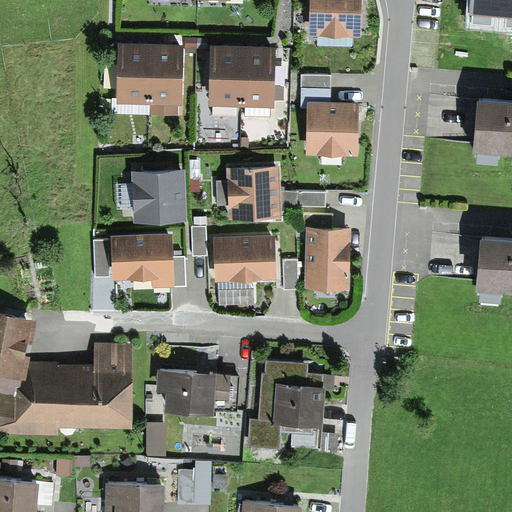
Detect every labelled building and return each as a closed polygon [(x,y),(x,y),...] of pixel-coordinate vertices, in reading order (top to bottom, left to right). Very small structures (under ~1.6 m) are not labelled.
[(360,35),(360,0),(310,0),(310,34),(360,35)] [(511,0),(471,0),(470,13),(511,16),(511,0)] [(198,38),(186,38),(186,53),(197,53),(198,49),(198,38)] [(208,38),(198,38),(198,49),(208,49),(208,38)] [(183,44),(119,44),(119,104),(151,105),(151,114),(178,114),(178,105),(183,106),(183,44)] [(275,48),(211,46),(210,106),(274,108),(275,48)] [(331,104),(332,75),(302,75),(302,108),(307,108),(307,103),(331,104)] [(511,103),(479,101),(475,153),(511,156),(511,103)] [(331,104),(307,103),(307,108),(307,154),(357,155),(358,103),(331,104)] [(281,192),(280,167),(227,169),(228,180),(228,204),(229,219),(282,217),(281,206),(281,192)] [(186,169),(132,172),(135,223),(188,220),(186,169)] [(228,204),(228,180),(217,181),(218,205),(228,204)] [(299,192),(281,192),(281,206),(299,206),(299,192)] [(326,193),(299,192),(299,206),(325,207),(326,193)] [(207,226),(192,227),(193,256),(208,256),(207,226)] [(352,229),(306,228),(305,288),(350,289),(352,229)] [(172,234),(113,236),(114,280),(153,279),(153,287),(174,286),(173,257),(172,234)] [(275,235),(215,238),(217,281),(276,279),(275,235)] [(511,239),(482,237),(478,289),(511,292),(511,239)] [(109,240),(94,240),(95,277),(110,277),(109,240)] [(185,256),(173,257),(174,286),(186,285),(185,256)] [(299,260),(284,260),(284,288),(299,288),(299,260)] [(32,346),(38,321),(0,311),(0,391),(14,395),(16,387),(21,386),(22,380),(26,380),(30,361),(31,356),(26,355),(28,345),(32,346)] [(132,428),(132,344),(95,343),(94,365),(59,365),(59,361),(30,361),(26,380),(22,380),(21,386),(16,387),(14,395),(0,391),(0,431),(58,434),(58,428),(132,428)] [(309,366),(267,362),(266,376),(263,376),(259,419),(251,419),(249,446),(280,449),(282,434),(292,434),(291,445),(316,447),(318,427),(322,428),(325,389),(322,389),(323,375),(308,374),(309,366)] [(240,377),(160,369),(158,392),(167,393),(166,411),(214,416),(215,410),(237,411),(240,377)] [(167,424),(148,423),(147,457),(166,458),(167,424)] [(91,456),(76,456),(76,466),(91,466),(91,456)] [(18,460),(3,459),(3,474),(17,475),(18,460)] [(73,460),(58,460),(58,477),(73,477),(73,460)] [(211,504),(212,461),(196,460),(196,470),(180,470),(179,504),(211,504)] [(0,511),(35,511),(36,504),(38,482),(0,478),(0,464),(0,461),(0,511)] [(228,476),(214,475),(214,488),(228,488),(228,476)] [(54,483),(38,482),(36,504),(52,506),(54,483)] [(107,483),(106,511),(164,511),(165,485),(107,483)] [(301,511),(301,507),(245,502),(244,511),(301,511)]
